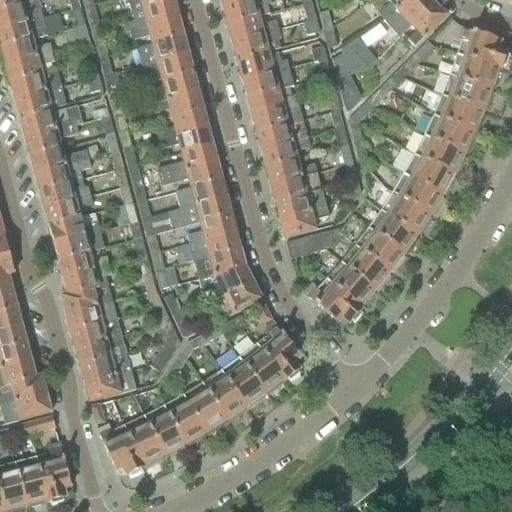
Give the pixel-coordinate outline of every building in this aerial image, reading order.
[(29,0),(0,0),(0,12),(31,4),(29,0)] [(67,0),(71,12),(80,10),(76,0),(67,0)] [(93,6),(91,0),(82,0),(85,8),(93,6)] [(128,7),(130,15),(173,3),(172,0),(121,0),(124,8),(128,7)] [(218,0),(221,9),(255,0),(218,0)] [(255,0),(221,9),(226,27),(258,18),(268,15),(266,7),(270,6),(268,0),(255,0)] [(376,15),(382,22),(408,0),(383,0),(387,5),(376,15)] [(399,20),(406,27),(430,4),(426,0),(408,0),(382,22),(388,29),(388,30),(399,20)] [(0,12),(0,31),(41,20),(36,3),(31,4),(0,12)] [(124,35),(130,33),(178,21),(173,3),(130,15),(132,24),(121,27),(124,35)] [(407,41),(404,45),(411,52),(430,32),(445,18),(443,16),(441,15),(439,13),(437,11),(435,9),(433,8),(432,6),(430,4),(406,27),(407,28),(413,35),(407,41)] [(310,5),(301,7),(306,24),(314,22),(310,5)] [(97,24),(93,6),(85,8),(89,26),(97,24)] [(71,12),(76,29),(84,27),(80,10),(71,12)] [(326,14),(318,16),(323,33),(331,31),(326,14)] [(226,27),(230,44),(277,32),(275,23),(260,27),(258,18),(226,27)] [(0,31),(0,49),(31,42),(46,38),(41,20),(0,31)] [(147,39),(149,47),(182,38),(178,21),(130,33),(133,43),(147,39)] [(318,35),(314,22),(306,24),(302,25),(306,38),(318,35)] [(382,22),(368,34),(374,41),(388,29),(382,22)] [(102,41),(97,24),(89,26),(94,43),(102,41)] [(76,29),(81,47),(89,45),(84,27),(76,29)] [(458,45),(454,56),(497,71),(500,71),(501,68),(505,69),(509,58),(505,57),(506,54),(497,50),(499,43),(457,30),(453,43),(458,45)] [(331,31),(323,33),(327,51),(336,48),(331,31)] [(230,44),(236,65),(249,62),(249,60),(253,59),(252,57),(266,53),(266,55),(268,55),(279,52),(276,42),(279,41),(277,32),(230,44)] [(135,51),(140,68),(187,56),(182,38),(149,47),(135,51)] [(106,59),(102,41),(94,43),(98,61),(106,59)] [(31,42),(0,49),(5,67),(51,55),(48,47),(34,51),(31,42)] [(426,44),(413,57),(419,63),(433,50),(426,44)] [(81,47),(85,64),(93,62),(89,45),(81,47)] [(321,49),(309,53),(313,65),(316,64),(316,63),(325,61),(322,49),(321,49)] [(349,51),(331,63),(335,82),(345,79),(370,72),(375,65),(364,53),(356,60),(349,51)] [(236,65),(241,83),(287,71),(285,62),(279,64),(277,56),(268,58),(268,55),(266,55),(266,53),(252,57),(253,59),(249,60),(249,62),(236,65)] [(5,67),(9,85),(41,76),(39,68),(53,64),(51,55),(5,67)] [(140,68),(130,71),(135,90),(148,86),(155,84),(159,83),(160,87),(174,83),(176,82),(176,79),(192,74),(187,56),(140,68)] [(454,56),(447,78),(489,93),(491,89),(494,90),(498,80),(494,78),(497,71),(454,56)] [(413,57),(400,69),(407,76),(419,63),(413,57)] [(111,76),(106,59),(98,61),(103,78),(111,76)] [(325,61),(316,63),(316,64),(320,80),(330,78),(325,61)] [(85,64),(90,82),(98,80),(93,62),(85,64)] [(400,69),(387,82),(394,88),(407,76),(400,69)] [(241,83),(245,100),(294,88),(292,79),(290,80),(287,71),(241,83)] [(9,85),(14,102),(60,90),(55,73),(41,76),(9,85)] [(176,82),(174,83),(160,87),(146,90),(148,97),(150,108),(192,97),(198,95),(193,78),(192,74),(176,79),(176,82)] [(111,77),(111,76),(103,78),(107,92),(119,89),(116,76),(111,77)] [(330,78),(320,80),(325,98),(334,96),(330,78)] [(447,78),(439,98),(481,114),(482,113),(485,114),(489,103),(486,102),(488,97),(489,93),(447,78)] [(345,79),(335,82),(342,113),(347,115),(360,103),(345,79)] [(98,80),(90,82),(90,83),(85,84),(88,97),(102,93),(98,80)] [(387,82),(375,94),(381,101),(394,88),(387,82)] [(34,97),(14,102),(19,121),(20,124),(51,115),(50,112),(65,108),(62,100),(62,97),(60,90),(34,97)] [(259,97),(245,100),(250,118),(296,106),(294,98),(280,102),(279,97),(278,92),(259,97)] [(375,94),(362,107),(369,113),(381,101),(375,94)] [(167,113),(169,122),(202,113),(198,95),(150,108),(153,117),(167,113)] [(334,96),(325,98),(330,116),(338,113),(338,114),(339,114),(334,96)] [(434,113),(431,120),(471,137),(472,135),(475,136),(480,125),(477,124),(481,114),(439,98),(434,113)] [(110,105),(109,106),(112,118),(121,116),(118,103),(110,105)] [(250,118),(255,135),(301,123),(296,106),(250,118)] [(362,107),(350,119),(356,125),(369,113),(362,107)] [(51,115),(20,124),(24,142),(74,128),(81,126),(76,109),(51,115)] [(90,116),(92,124),(99,121),(108,119),(106,112),(90,116)] [(157,134),(159,143),(207,130),(202,113),(169,122),(172,130),(157,134)] [(330,116),(329,116),(333,133),(342,131),(338,114),(338,113),(330,116)] [(121,116),(112,118),(117,136),(126,133),(121,116)] [(108,119),(99,121),(104,139),(113,137),(108,119)] [(350,119),(346,122),(353,148),(362,146),(356,125),(350,119)] [(431,120),(421,139),(461,157),(462,155),(465,157),(470,146),(467,145),(471,137),(431,120)] [(255,135),(259,153),(305,141),(301,123),(255,135)] [(74,128),(24,142),(29,159),(61,151),(58,142),(72,138),(77,137),(74,128)] [(176,147),(178,156),(211,148),(207,130),(159,143),(162,151),(176,147)] [(342,131),(333,133),(335,142),(345,140),(342,131)] [(126,133),(117,136),(122,153),(131,150),(126,133)] [(104,139),(109,156),(117,154),(113,137),(104,139)] [(421,139),(411,159),(450,179),(452,176),(455,177),(460,167),(457,166),(461,157),(421,139)] [(259,153),(264,170),(296,162),(293,153),(308,149),(305,141),(259,153)] [(362,146),(353,148),(356,160),(365,158),(362,146)] [(181,165),(155,172),(158,181),(216,165),(211,148),(179,156),(181,165)] [(347,148),(338,151),(342,168),(352,166),(347,148)] [(131,150),(122,153),(126,170),(135,168),(131,150)] [(61,151),(29,159),(34,177),(79,165),(87,163),(85,153),(77,155),(63,159),(61,151)] [(117,154),(109,156),(113,174),(122,171),(117,154)] [(365,158),(356,160),(361,178),(370,175),(365,158)] [(404,173),(402,177),(439,198),(440,196),(443,198),(449,188),(446,187),(450,179),(411,159),(404,173)] [(264,170),(269,188),(315,176),(313,167),(298,171),(296,162),(264,170)] [(79,165),(34,177),(39,195),(70,186),(70,185),(80,183),(78,174),(79,173),(81,173),(89,171),(87,163),(79,165)] [(185,182),(188,191),(220,183),(216,165),(158,181),(160,189),(185,182)] [(352,166),(342,168),(347,186),(356,183),(352,166)] [(126,170),(131,188),(140,186),(135,168),(126,170)] [(122,171),(113,174),(118,191),(127,189),(122,171)] [(269,188),(274,206),(320,194),(315,176),(269,188)] [(398,183),(391,195),(427,218),(432,210),(435,212),(441,202),(438,200),(439,198),(402,177),(398,183)] [(174,195),(178,213),(225,200),(220,183),(188,191),(174,195)] [(347,186),(338,188),(340,198),(359,193),(356,183),(347,186)] [(39,195),(43,212),(89,200),(86,190),(72,194),(70,186),(39,195)] [(140,186),(131,188),(136,205),(145,203),(140,186)] [(127,189),(118,191),(123,209),(131,206),(127,189)] [(359,193),(340,198),(341,202),(351,207),(359,195),(359,193)] [(274,206),(278,223),(324,211),(320,194),(274,206)] [(387,201),(379,213),(414,237),(419,230),(422,231),(429,222),(426,220),(427,218),(391,195),(387,201)] [(43,212),(48,230),(79,222),(77,212),(91,208),(89,200),(43,212)] [(225,200),(178,213),(166,216),(170,233),(183,230),(197,226),(223,219),(229,218),(225,200)] [(145,203),(136,205),(140,223),(149,220),(145,203)] [(131,206),(123,209),(127,226),(136,224),(131,206)] [(324,211),(278,223),(283,240),(314,232),(312,223),(327,219),(324,211)] [(371,225),(366,231),(402,256),(407,249),(409,250),(416,241),(413,239),(414,237),(379,213),(371,225)] [(185,237),(188,247),(234,235),(229,218),(223,219),(197,226),(199,234),(185,237)] [(149,220),(140,223),(145,240),(154,238),(149,220)] [(48,230),(53,248),(98,236),(96,225),(81,229),(79,222),(48,230)] [(136,224),(127,226),(132,243),(141,241),(136,224)] [(341,230),(318,236),(323,253),(324,253),(341,230)] [(361,238),(352,249),(388,274),(393,267),(396,269),(402,260),(400,258),(402,256),(366,231),(361,238)] [(188,247),(174,251),(176,258),(182,256),(185,266),(192,264),(206,260),(206,261),(223,257),(238,252),(234,235),(188,247)] [(98,236),(53,248),(58,265),(89,257),(88,255),(102,251),(100,243),(98,236)] [(318,236),(301,241),(303,249),(305,258),(323,253),(318,236)] [(145,240),(150,258),(159,255),(154,238),(145,240)] [(141,241),(132,243),(137,261),(145,259),(141,241)] [(284,245),(287,254),(303,249),(301,241),(284,245)] [(287,254),(289,262),(305,258),(303,249),(287,254)] [(352,249),(339,265),(374,292),(379,286),(381,288),(388,279),(386,277),(388,274),(352,249)] [(206,260),(192,264),(194,273),(197,282),(223,275),(243,270),(238,252),(223,257),(206,261),(206,260)] [(150,258),(154,275),(163,273),(159,255),(150,258)] [(0,278),(7,277),(7,278),(13,276),(8,257),(0,259),(0,278)] [(58,265),(62,282),(108,270),(105,260),(90,263),(89,257),(58,265)] [(145,259),(137,261),(141,279),(150,276),(145,259)] [(339,265),(325,281),(358,310),(364,303),(366,305),(374,296),(372,294),(374,292),(339,265)] [(60,299),(60,300),(98,290),(95,281),(109,277),(108,270),(62,282),(66,297),(60,299)] [(223,275),(197,282),(199,291),(205,306),(208,305),(223,301),(251,286),(243,270),(223,275)] [(163,273),(154,275),(159,293),(168,290),(163,273)] [(150,276),(141,279),(146,297),(155,294),(150,276)] [(0,296),(11,294),(7,278),(7,277),(0,278),(0,296)] [(358,310),(325,281),(316,291),(311,287),(303,296),(335,326),(341,320),(348,326),(350,323),(353,326),(361,317),(358,314),(360,312),(358,310)] [(223,301),(208,305),(217,324),(259,303),(251,286),(223,301)] [(60,300),(65,318),(111,306),(106,288),(98,290),(60,300)] [(0,314),(16,311),(11,294),(0,296),(0,314)] [(155,294),(146,297),(150,312),(161,307),(155,294)] [(162,301),(170,318),(179,315),(171,297),(162,301)] [(65,318),(70,336),(116,323),(111,306),(65,318)] [(152,320),(154,325),(166,319),(161,307),(150,312),(152,320)] [(269,323),(261,307),(253,311),(261,327),(269,323)] [(0,333),(20,328),(16,311),(0,314),(0,333)] [(179,315),(170,318),(177,333),(186,329),(179,315)] [(154,325),(158,334),(170,329),(166,319),(154,325)] [(237,319),(215,331),(219,338),(222,337),(224,341),(243,332),(237,319)] [(70,336),(74,353),(120,341),(116,323),(70,336)] [(265,339),(253,348),(254,348),(281,382),(284,384),(286,381),(288,384),(297,377),(296,374),(298,372),(292,365),(298,360),(271,326),(261,334),(265,339)] [(0,352),(25,346),(20,328),(0,333),(0,352)] [(163,347),(164,350),(173,356),(179,348),(170,329),(158,334),(163,347)] [(215,331),(200,338),(204,346),(219,338),(215,331)] [(185,346),(183,349),(191,354),(192,353),(204,346),(200,338),(185,346)] [(74,353),(79,370),(125,358),(120,341),(74,353)] [(0,371),(1,371),(30,364),(25,346),(0,352),(0,371)] [(163,347),(155,358),(167,366),(173,356),(164,350),(163,347)] [(253,348),(236,361),(263,397),(265,395),(268,397),(276,390),(275,387),(281,382),(254,348),(253,348)] [(183,349),(172,364),(180,369),(191,354),(183,349)] [(79,370),(83,388),(130,375),(125,358),(79,370)] [(155,358),(148,369),(159,377),(167,366),(155,358)] [(223,370),(219,374),(244,411),(246,409),(248,411),(258,404),(256,402),(263,397),(236,361),(223,370)] [(0,390),(2,389),(10,387),(9,387),(34,380),(30,364),(1,371),(0,371),(0,390)] [(180,369),(172,364),(162,379),(170,384),(180,369)] [(211,379),(200,387),(224,424),(227,422),(229,425),(238,418),(236,416),(244,411),(219,374),(211,379)] [(130,375),(83,388),(88,405),(134,393),(130,375)] [(2,389),(0,390),(0,408),(44,397),(39,379),(34,380),(9,387),(10,387),(2,389)] [(194,390),(181,398),(182,398),(203,437),(207,435),(208,438),(218,432),(216,429),(224,424),(200,387),(194,390)] [(44,397),(0,408),(0,416),(3,427),(49,415),(44,397)] [(168,405),(162,409),(183,448),(192,443),(194,446),(201,442),(200,439),(203,437),(182,398),(181,398),(168,405)] [(89,409),(94,427),(103,425),(98,407),(89,409)] [(162,409),(142,419),(161,459),(171,454),(173,457),(183,452),(181,449),(183,448),(162,409)] [(53,431),(50,419),(16,428),(19,440),(53,431)] [(135,423),(122,429),(141,472),(143,472),(142,469),(149,465),(151,468),(162,463),(160,460),(161,459),(142,419),(135,423)] [(16,428),(3,431),(4,432),(6,441),(7,443),(19,440),(16,428)] [(141,472),(122,429),(110,434),(108,429),(96,434),(114,474),(121,471),(125,480),(129,478),(130,481),(141,476),(139,473),(141,472)] [(47,456),(34,460),(46,505),(49,504),(50,507),(61,504),(60,501),(64,500),(61,491),(69,489),(57,447),(46,450),(47,456)] [(34,460),(13,466),(24,508),(25,507),(26,510),(38,507),(37,504),(44,502),(45,505),(46,505),(34,460)] [(13,466),(0,468),(0,502),(2,511),(16,511),(16,510),(24,508),(13,466)]
